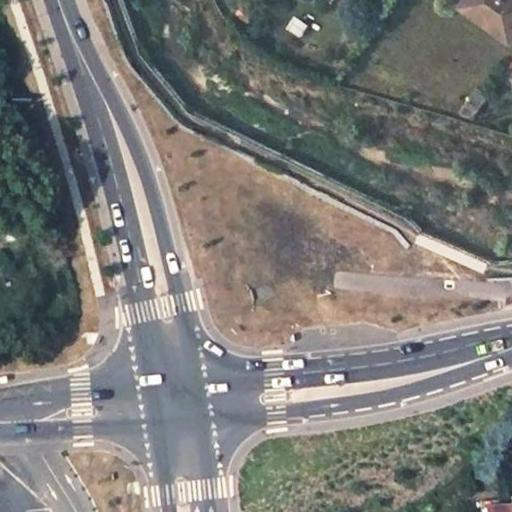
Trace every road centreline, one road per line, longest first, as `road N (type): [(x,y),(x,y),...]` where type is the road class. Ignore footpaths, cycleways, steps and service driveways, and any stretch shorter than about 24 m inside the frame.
road 1 (primary): [(197,400),(152,187),(95,86)]
road 2 (primary): [(95,86),(140,280),(158,404)]
road 3 (secondary): [(511,350),(305,394),(197,400)]
road 4 (secondary): [(158,404),(0,418)]
